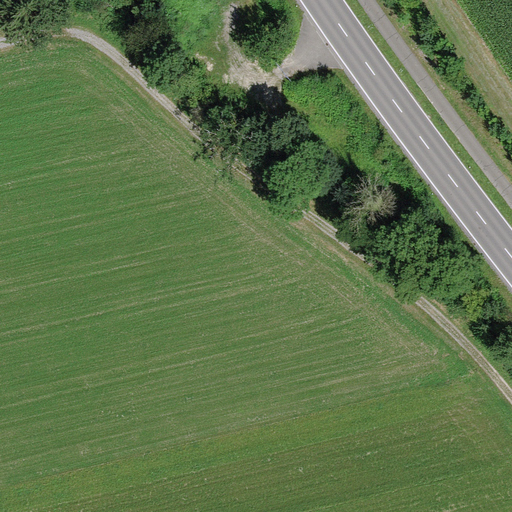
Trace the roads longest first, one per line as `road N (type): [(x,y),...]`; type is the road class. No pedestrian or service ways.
road 1 (track): [(511,407),(398,285),(221,160),(109,51),(71,32),(0,42)]
road 2 (primary): [(322,0),(511,254)]
road 3 (track): [(362,0),(511,201)]
